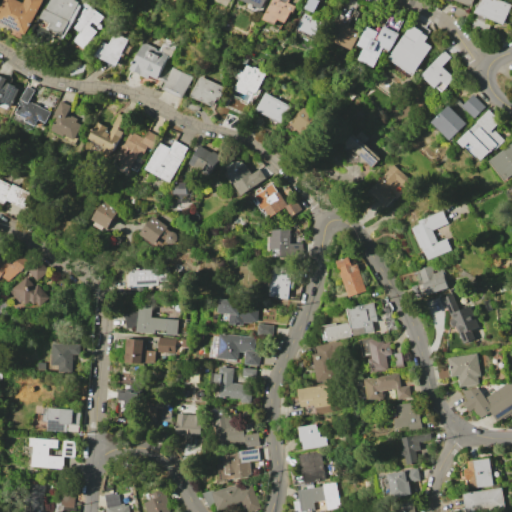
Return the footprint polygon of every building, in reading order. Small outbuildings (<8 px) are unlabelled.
[(0,11),(5,0),(18,0),(24,3),(25,0),(43,0),(27,35),(0,21),(0,11)] [(47,0),(75,0),(75,1),(79,2),(75,10),(78,11),(63,44),(44,35),(50,23),(39,17),(47,0)] [(265,0),(262,9),(242,0),(265,0)] [(263,20),(272,0),(289,0),(288,2),(297,6),(294,13),(291,12),(286,23),(278,20),(275,26),(263,20)] [(307,0),(313,0),(316,1),(312,11),(304,7),(307,0)] [(480,0),(499,0),(511,5),(504,25),(494,21),(488,34),(472,27),(478,14),(475,13),(480,0)] [(73,28),(89,6),(103,17),(102,18),(102,19),(97,26),(92,22),(89,25),(97,31),(84,49),(73,41),(80,32),(73,28)] [(302,12),(326,24),(317,42),(293,31),(302,12)] [(360,30),(350,50),(325,36),(335,17),(360,30)] [(388,58),(410,24),(428,35),(424,41),(431,46),(413,74),(388,58)] [(398,33),(390,50),(385,48),(374,68),(351,57),(367,26),(380,33),(383,26),(398,33)] [(94,55),(100,41),(108,44),(114,33),(129,40),(118,66),(94,55)] [(143,43),(169,56),(160,74),(166,77),(171,67),(193,78),(182,98),(162,88),(164,83),(158,79),(156,82),(130,69),(143,43)] [(422,74),(444,50),(452,57),(443,66),(456,78),(443,93),(422,74)] [(246,65),(252,68),(253,66),(259,69),(258,71),(266,75),(257,94),(253,92),(248,102),(232,94),(239,80),(235,78),(240,69),(243,71),(246,65)] [(0,75),(7,79),(6,81),(17,86),(16,87),(21,89),(13,107),(2,102),(2,104),(0,103),(0,75)] [(200,76),(225,87),(216,108),(191,96),(200,76)] [(28,86),(35,90),(30,101),(51,112),(46,123),(39,119),(35,127),(23,121),(25,118),(16,114),(20,105),(19,104),(28,86)] [(264,92),(289,105),(280,122),(255,110),(264,92)] [(462,105),(474,94),(487,108),(475,119),(462,105)] [(226,107),(243,112),(246,102),(230,96),(226,107)] [(51,131),(60,112),(56,111),(61,101),(72,106),(68,114),(77,118),(76,122),(83,125),(75,142),(51,131)] [(432,122),(449,105),(467,124),(450,141),(432,122)] [(288,121),(302,107),(321,125),(307,139),(288,121)] [(456,143),(488,109),(501,122),(494,129),(506,140),(494,151),(492,149),(480,161),(465,146),(462,149),(456,143)] [(97,122),(107,127),(106,129),(110,131),(118,113),(129,118),(113,151),(89,139),(97,122)] [(132,131),(144,138),(147,131),(159,137),(153,149),(148,147),(143,156),(139,154),(131,168),(117,160),(132,131)] [(353,133),(355,135),(360,131),(368,138),(363,143),(381,159),(372,169),(356,154),(356,164),(348,164),(346,145),(344,143),(353,133)] [(145,169),(160,143),(170,148),(175,140),(189,148),(184,156),(185,156),(170,183),(145,169)] [(489,161),(511,142),(511,175),(505,181),(489,161)] [(200,146),(221,160),(210,177),(189,163),(200,146)] [(267,177),(242,195),(228,176),(228,171),(229,167),(231,163),(236,162),(241,162),(245,163),(252,173),(260,168),(267,177)] [(394,164),(412,181),(405,188),(397,181),(388,190),(396,198),(387,207),(369,191),(394,164)] [(0,180),(10,185),(11,183),(35,196),(27,211),(5,199),(4,202),(0,199),(0,180)] [(172,194),(172,183),(186,182),(186,194),(172,194)] [(272,183),(278,192),(279,191),(288,204),(296,199),(303,209),(291,217),(285,207),(270,217),(264,208),(261,210),(258,205),(257,205),(251,197),(272,183)] [(102,202),(121,213),(116,222),(113,221),(109,229),(93,219),(102,202)] [(411,223),(443,210),(449,224),(433,230),(438,241),(447,238),(452,251),(426,262),(411,223)] [(153,216),(168,227),(167,229),(171,231),(174,231),(177,233),(178,236),(178,238),(178,240),(176,243),(172,244),(169,244),(167,242),(166,239),(162,236),(155,245),(140,234),(153,216)] [(272,229),(291,229),(291,243),(302,243),(302,250),(291,250),(291,257),(272,257),(272,249),(271,249),(271,237),(272,237),(272,229)] [(0,256),(12,265),(20,254),(29,261),(21,272),(9,281),(0,274),(0,256)] [(336,261),(349,257),(352,265),(358,263),(360,270),(359,270),(367,291),(349,297),(336,261)] [(28,270),(40,260),(49,271),(37,281),(28,270)] [(419,270),(431,267),(435,278),(445,275),(449,287),(427,295),(419,270)] [(134,270),(168,268),(169,282),(159,283),(160,286),(135,288),(134,270)] [(272,269),(292,270),(289,300),(279,299),(279,297),(270,296),(272,269)] [(27,277),(35,287),(38,284),(50,298),(40,306),(37,302),(34,305),(31,300),(26,304),(22,300),(19,303),(10,291),(27,277)] [(452,293),(460,310),(470,305),(480,326),(470,331),(474,339),(464,344),(456,326),(453,327),(449,319),(452,318),(447,307),(444,308),(440,299),(452,293)] [(221,298),(240,300),(240,303),(260,305),(259,321),(252,321),(252,323),(244,323),(244,326),(229,324),(231,314),(219,313),(221,298)] [(325,327),(350,323),(347,308),(375,302),(380,328),(375,329),(375,331),(352,336),(352,337),(328,342),(325,327)] [(178,336),(137,332),(138,326),(127,329),(123,316),(139,311),(140,303),(153,304),(152,317),(179,319),(178,336)] [(259,323),(275,325),(274,336),(258,334),(259,323)] [(220,333),(256,337),(255,351),(261,352),(260,366),(244,365),(246,352),(238,351),(238,360),(217,358),(220,333)] [(126,338),(144,339),(142,365),(124,363),(126,338)] [(369,341),(384,338),(385,343),(390,342),(392,355),(386,355),(388,371),(373,373),(369,341)] [(183,339),(190,339),(189,347),(182,346),(183,339)] [(52,346),(62,346),(62,343),(80,344),(80,355),(74,354),(73,373),(59,372),(59,370),(51,369),(52,346)] [(336,380),(316,382),(311,355),(315,354),(314,345),(331,343),(333,358),(336,380)] [(158,345),(176,346),(175,360),(157,358),(158,345)] [(145,350),(156,350),(155,364),(144,363),(145,350)] [(449,357),(477,352),(481,375),(478,375),(480,384),(460,387),(458,375),(452,377),(449,357)] [(394,354),(402,353),(404,367),(396,368),(394,354)] [(251,403),(240,402),(240,399),(219,397),(221,373),(219,373),(220,367),(234,368),(233,383),(253,385),(251,403)] [(244,368),(258,369),(257,378),(243,376),(244,368)] [(120,372),(132,373),(132,381),(119,380),(120,372)] [(364,379),(399,373),(401,387),(410,386),(412,397),(397,400),(396,389),(381,392),(383,402),(368,404),(364,379)] [(511,411),(498,421),(491,412),(482,418),(479,414),(478,415),(474,409),(470,412),(464,403),(469,400),(463,391),(479,388),(486,398),(509,382),(511,384),(511,383),(511,411)] [(298,389),(330,384),(335,413),(317,416),(315,404),(301,407),(298,389)] [(119,392),(126,392),(126,390),(133,391),(133,393),(139,394),(138,408),(125,407),(125,400),(118,399),(119,392)] [(174,402),(171,423),(161,421),(162,414),(157,413),(156,423),(150,422),(153,399),(174,402)] [(397,405),(418,401),(423,430),(409,432),(408,426),(395,428),(394,418),(399,417),(397,405)] [(45,408),(82,410),(80,432),(49,430),(49,422),(44,421),(45,408)] [(213,411),(230,409),(232,426),(242,425),(244,437),(217,441),(213,411)] [(177,413),(201,416),(199,436),(175,433),(177,413)] [(327,445),(302,450),(298,427),(316,424),(318,432),(319,432),(320,437),(325,436),(327,445)] [(402,437),(433,431),(434,441),(421,443),(422,450),(416,451),(418,463),(407,465),(405,456),(403,456),(402,449),(404,449),(402,437)] [(245,435),(258,432),(261,445),(247,447),(245,435)] [(30,437),(59,440),(59,448),(50,448),(50,455),(62,456),(64,440),(77,441),(75,457),(65,456),(64,469),(32,466),(34,446),(29,446),(30,437)] [(223,455),(238,454),(238,451),(259,449),(260,460),(250,461),(252,477),(232,479),(231,474),(226,475),(223,455)] [(320,451),(326,479),(306,483),(304,474),(303,474),(299,455),(320,451)] [(492,458),(495,485),(471,488),(470,480),(466,480),(465,468),(469,468),(468,461),(492,458)] [(387,474),(418,468),(421,481),(410,483),(413,495),(392,499),(387,474)] [(46,486),(42,511),(29,511),(33,484),(46,486)] [(214,494),(253,484),(256,495),(257,495),(261,509),(250,511),(246,511),(244,503),(218,510),(214,494)] [(298,490),(336,484),(340,508),(327,510),(326,500),(314,502),(315,510),(306,511),(295,511),(293,502),(300,500),(298,490)] [(61,505),(63,488),(77,489),(75,506),(61,505)] [(465,511),(463,494),(501,488),(504,508),(480,511),(465,511)] [(147,511),(144,502),(152,499),(150,494),(162,489),(170,511),(147,511)] [(130,511),(129,504),(120,505),(118,493),(104,495),(106,511),(130,511)] [(413,501),(415,511),(395,511),(394,505),(413,501)]
